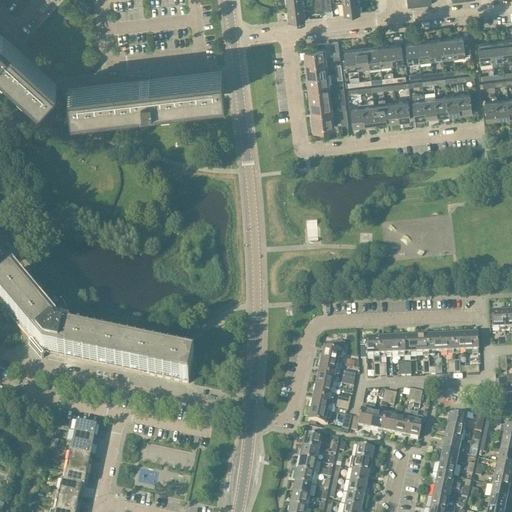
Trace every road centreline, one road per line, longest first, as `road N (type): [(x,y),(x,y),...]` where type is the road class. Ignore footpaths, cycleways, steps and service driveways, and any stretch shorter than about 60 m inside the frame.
road 1 (tertiary): [(250,415),(256,305),(234,41)]
road 2 (residential): [(250,415),(288,422),(311,327),(324,321),(482,316),(484,350),(511,349)]
road 3 (residential): [(478,134),(305,151),(297,144),(284,34)]
road 4 (residential): [(210,407),(34,369)]
road 5 (residential): [(393,21),(511,5)]
